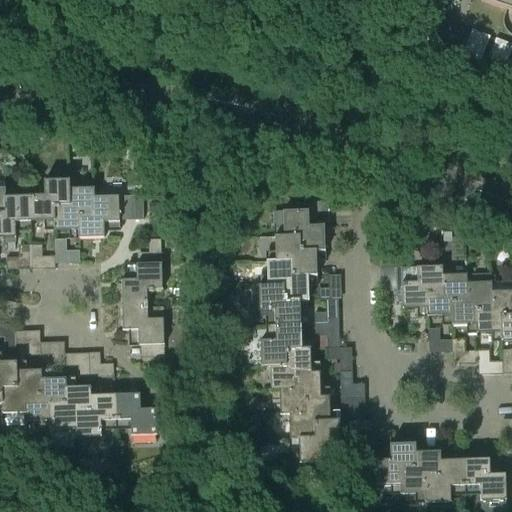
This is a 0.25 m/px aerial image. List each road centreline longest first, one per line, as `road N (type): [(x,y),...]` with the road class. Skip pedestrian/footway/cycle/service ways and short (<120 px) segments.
road 1 (residential): [(0,110),(105,98),(186,103),(384,163)]
road 2 (residential): [(373,359),(359,316),(358,260),(384,163)]
road 3 (residential): [(481,424),(484,390),(373,359)]
road 4 (residential): [(373,359),(383,399),(400,416),(481,424)]
road 5 (residential): [(56,320),(93,337),(170,404)]
road 6 (residential): [(384,163),(511,211)]
